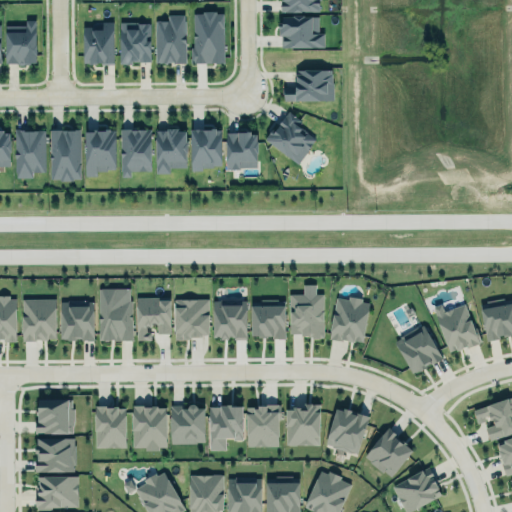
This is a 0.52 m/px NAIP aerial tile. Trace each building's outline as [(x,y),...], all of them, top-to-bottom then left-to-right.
[(320,0),(321,12),(282,12),(281,0),(320,0)] [(223,63),(223,12),(191,13),(192,63),(223,63)] [(169,14),(169,19),(155,19),(155,61),(163,61),(165,62),(168,62),(169,61),(171,61),(171,59),(174,59),(174,60),(185,60),(185,20),(184,20),(184,14),(169,14)] [(282,48),(325,48),(324,33),(318,33),(318,16),(283,16),(283,23),(279,23),(279,37),(282,37),(282,48)] [(6,62),(5,24),(27,24),(27,18),(36,18),(37,62),(6,62)] [(114,64),(112,22),(101,22),(101,27),(82,28),(83,64),(114,64)] [(150,63),(150,23),(120,22),(119,63),(150,63)] [(283,87),(283,101),(333,100),(332,69),(295,70),(295,87),(283,87)] [(315,140),(296,124),(300,121),(287,111),(265,139),(296,164),(315,140)] [(83,126),(84,177),(95,176),(95,170),(114,170),(113,125),(83,126)] [(191,127),(197,126),(199,127),(201,127),(209,127),(212,127),(212,125),(216,126),(216,128),(222,128),(222,164),(214,164),(213,166),(203,166),(202,169),(191,169),(191,127)] [(47,127),(48,180),(80,179),(78,126),(47,127)] [(127,126),(120,126),(121,169),(122,170),(122,176),(131,176),(131,169),(151,169),(151,126),(127,126)] [(157,128),(156,171),(169,171),(169,165),(186,165),(186,151),(187,151),(188,139),(186,139),(186,128),(178,128),(178,126),(168,126),(168,128),(157,128)] [(0,128),(3,128),(3,130),(9,130),(10,138),(11,138),(11,150),(10,150),(10,165),(0,165),(0,128)] [(226,131),(233,130),(238,130),(238,129),(245,128),(248,128),(251,128),(251,132),(257,132),(256,139),(258,139),(258,151),(257,151),(257,166),(240,166),(240,168),(235,167),(227,169),(226,131)] [(14,129),(20,129),(24,129),(44,129),(45,172),(33,172),(32,177),(15,178),(14,129)] [(322,294),(315,294),(315,284),(302,284),(302,294),(288,294),(289,337),(323,336),(322,294)] [(131,340),(131,288),(97,288),(98,340),(131,340)] [(370,301),(362,300),(362,297),(350,295),(349,298),(337,296),(334,312),(333,312),(331,329),(330,337),(342,339),(343,337),(347,337),(347,339),(354,340),(355,338),(363,340),(370,301)] [(135,297),(136,340),(153,340),(153,334),(170,333),(170,296),(135,297)] [(173,297),(206,296),(208,336),(173,340),(173,297)] [(0,340),(16,341),(15,297),(0,297),(0,340)] [(247,338),(246,299),(241,299),(241,297),(221,297),(221,299),(213,299),(214,335),(220,335),(221,337),(228,337),(228,334),(234,334),(234,338),(247,338)] [(478,304),(510,297),(511,305),(511,331),(485,337),(478,304)] [(21,299),(21,341),(56,340),(55,299),(21,299)] [(59,299),(68,299),(69,302),(93,302),(94,338),(60,338),(59,299)] [(284,300),(259,300),(259,305),(250,305),(251,338),(285,337),(284,300)] [(432,307),(449,353),(479,342),(465,303),(443,311),(440,304),(432,307)] [(441,359),(425,327),(395,342),(411,374),(441,359)] [(473,407),(510,394),(511,399),(511,430),(488,438),(484,426),(493,423),(491,416),(477,421),(473,407)] [(34,432),(72,431),(72,425),(74,424),(74,407),(71,407),(71,398),(68,398),(68,397),(38,397),(38,409),(37,409),(37,413),(38,413),(38,425),(35,425),(35,427),(34,427),(34,432)] [(170,404),(171,442),(195,442),(195,441),(205,440),(204,408),(205,406),(198,406),(197,404),(196,403),(194,402),(192,402),(190,403),(189,404),(188,406),(185,406),(184,403),(170,404)] [(124,445),(94,446),(94,404),(101,403),(105,403),(106,404),(110,403),(118,403),(118,406),(124,405),(124,445)] [(133,403),(139,403),(146,403),(146,405),(148,405),(151,405),(151,404),(157,404),(158,406),(161,406),(166,406),(166,410),(166,446),(159,446),(158,448),(152,448),(145,449),(145,446),(133,446),(133,429),(133,403)] [(319,404),(304,404),(303,408),(285,408),(284,445),(318,445),(319,404)] [(242,405),(208,406),(209,450),(224,450),(224,439),(243,439),(242,405)] [(245,406),(246,447),(279,446),(278,405),(245,406)] [(337,406),(325,442),(332,444),(332,446),(351,452),(351,450),(357,452),(369,414),(363,412),(358,411),(357,412),(352,411),(352,408),(348,406),(345,406),(344,408),(337,406)] [(363,456),(389,478),(412,450),(386,428),(363,456)] [(504,472),(511,469),(511,434),(495,440),(504,472)] [(36,436),(69,435),(70,469),(34,470),(34,461),(37,460),(36,436)] [(429,465),(435,477),(439,487),(438,487),(441,493),(407,511),(393,485),(429,465)] [(136,489),(147,482),(145,479),(155,472),(157,475),(164,470),(187,508),(180,511),(145,511),(149,510),(136,489)] [(320,470),(328,473),(329,470),(341,475),(340,478),(351,483),(338,511),(318,511),(304,506),(320,470)] [(187,474),(187,511),(219,511),(223,511),(222,473),(208,473),(202,472),(197,473),(187,474)] [(275,474),(292,474),(293,477),(299,476),(299,511),(287,511),(287,510),(282,510),(282,511),(274,511),(274,510),(267,510),(266,477),(275,477),(275,474)] [(77,477),(36,476),(36,508),(76,508),(77,477)] [(226,478),(227,511),(260,511),(260,477),(226,478)]
